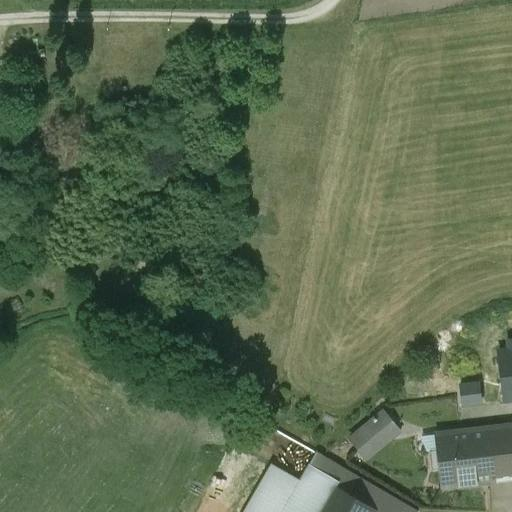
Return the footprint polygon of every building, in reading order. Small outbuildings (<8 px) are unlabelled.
[(511,381),(509,353),(457,359),(463,407),(511,400),(511,381)] [(383,413),(350,440),(364,458),(397,431),(383,413)] [(511,425),(434,435),(441,487),(511,478),(511,425)] [(299,483),(282,511),(321,511),(336,487),(377,511),(387,495),(317,453),(299,483)] [(282,511),(299,483),(272,467),(245,511),(282,511)] [(336,487),(321,511),(376,511),(377,511),(336,487)] [(416,511),(387,495),(377,511),(376,511),(416,511)]
